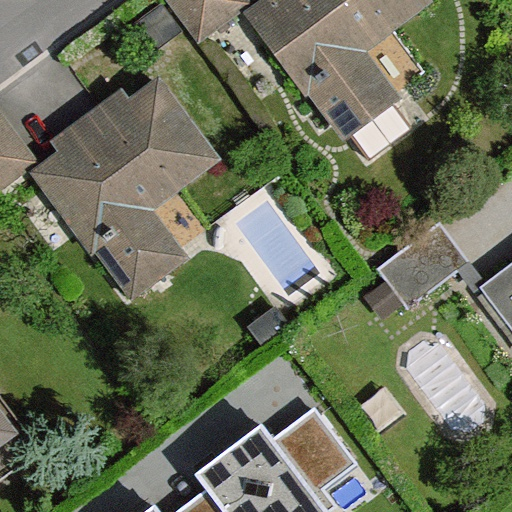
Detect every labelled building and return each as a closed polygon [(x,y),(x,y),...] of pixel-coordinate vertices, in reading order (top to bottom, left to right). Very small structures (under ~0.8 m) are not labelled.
[(183,0),(210,35),(256,0),(183,0)] [(438,2),(436,0),(264,0),(252,10),(354,144),(409,103),(371,52),(438,2)] [(221,168),(157,80),(31,171),(130,308),(196,260),(161,212),(221,168)] [(0,103),(0,190),(3,193),(48,153),(2,102),(0,103)] [(511,264),(483,286),(511,325),(511,264)] [(0,455),(25,437),(0,402),(0,455)]
